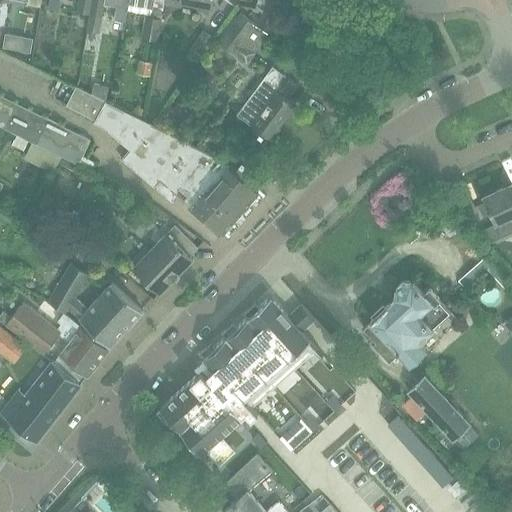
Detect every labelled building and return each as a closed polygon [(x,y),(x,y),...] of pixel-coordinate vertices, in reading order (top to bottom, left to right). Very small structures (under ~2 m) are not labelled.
[(50,0),(49,9),(60,11),(62,0),(50,0)] [(90,15),(93,0),(79,0),(77,12),(90,15)] [(128,4),(129,0),(93,0),(90,15),(87,31),(100,34),(106,0),(118,0),(115,20),(118,21),(115,37),(123,39),(130,5),(128,4)] [(154,0),(129,0),(128,4),(130,5),(153,9),(154,0)] [(167,0),(166,4),(182,7),(183,3),(212,8),(213,0),(167,0)] [(159,41),(163,14),(163,13),(153,11),(152,16),(146,16),(142,38),(159,41)] [(259,38),(251,32),(257,24),(241,12),(219,42),(242,59),(240,62),(252,70),(254,67),(256,69),(264,60),(251,50),(259,38)] [(198,63),(217,37),(204,29),(186,55),(198,63)] [(257,93),(240,116),(252,125),(260,131),(258,133),(263,137),(265,135),(272,140),(281,128),(279,127),(296,103),(289,98),(298,84),(273,66),(255,91),(257,93)] [(148,89),(150,74),(137,72),(135,87),(148,89)] [(221,236),(260,190),(259,190),(265,183),(242,163),(236,171),(231,166),(232,164),(155,125),(111,104),(77,87),(71,85),(63,102),(68,105),(68,106),(96,121),(95,123),(109,131),(130,150),(122,159),(155,187),(161,181),(193,207),(208,220),(205,223),(221,236)] [(0,127),(32,144),(62,159),(78,168),(79,165),(80,165),(80,164),(93,170),(96,163),(84,157),(91,139),(0,94),(0,127)] [(62,159),(32,144),(25,159),(54,172),(55,173),(62,159)] [(511,183),(484,196),(492,215),(497,226),(510,220),(511,225),(511,183)] [(190,256),(198,248),(184,235),(175,226),(166,236),(165,235),(135,266),(162,293),(163,292),(162,291),(192,260),(193,261),(194,260),(190,256)] [(144,311),(142,310),(113,283),(89,309),(77,298),(90,275),(73,264),(51,304),(68,313),(70,309),(111,346),(144,311)] [(198,320),(236,282),(228,274),(191,313),(198,320)] [(373,321),(365,329),(377,342),(374,345),(390,362),(402,351),(411,361),(427,346),(421,340),(435,327),(448,315),(454,321),(458,317),(447,305),(430,287),(425,292),(414,281),(413,281),(404,281),(398,286),(397,295),(398,296),(389,304),(389,303),(372,318),(373,319),(372,320),(373,321)] [(253,305),(246,311),(250,315),(298,369),(321,350),(272,296),(257,309),(253,305)] [(4,314),(0,319),(0,323),(7,328),(45,355),(61,334),(70,341),(61,353),(84,371),(85,372),(89,375),(110,348),(66,313),(60,321),(63,324),(60,329),(25,302),(12,320),(4,314)] [(231,325),(224,331),(228,335),(276,389),(298,369),(250,315),(238,325),(235,329),(231,325)] [(0,352),(9,359),(22,342),(0,326),(0,352)] [(209,344),(202,351),(212,362),(252,407),(254,409),(276,389),(228,335),(213,349),(209,344)] [(37,442),(82,383),(53,361),(7,419),(37,442)] [(212,362),(204,369),(224,392),(244,414),(246,416),(250,420),(258,413),(254,409),(252,407),(212,362)] [(204,369),(162,407),(182,429),(224,392),(204,369)] [(426,375),(410,391),(414,395),(429,411),(439,421),(454,436),(470,421),(447,397),(426,375)] [(224,392),(182,429),(202,452),(205,449),(214,459),(230,445),(221,435),(244,414),(224,392)] [(334,397),(328,402),(336,411),(342,406),(334,397)] [(312,417),(306,422),(314,431),(320,426),(312,417)] [(399,417),(389,426),(444,487),(454,478),(399,417)] [(290,431),(281,439),(292,451),(300,443),(290,431)] [(259,433),(253,439),(261,448),(267,442),(259,433)] [(258,453),(252,459),(228,481),(225,484),(238,499),(224,511),(289,511),(280,501),(268,511),(251,490),(273,471),(258,453)]
